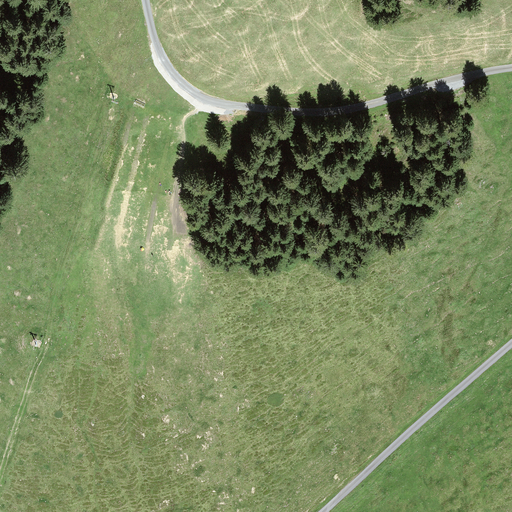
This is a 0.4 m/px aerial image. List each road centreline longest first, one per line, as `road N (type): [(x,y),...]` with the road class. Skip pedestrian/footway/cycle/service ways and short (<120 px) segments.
road 1 (track): [(511,67),(344,109),(224,105),(190,92),(169,70),(146,0)]
road 2 (track): [(323,511),(511,344)]
